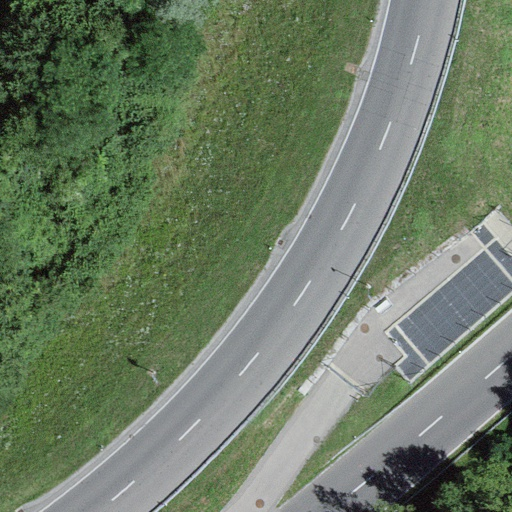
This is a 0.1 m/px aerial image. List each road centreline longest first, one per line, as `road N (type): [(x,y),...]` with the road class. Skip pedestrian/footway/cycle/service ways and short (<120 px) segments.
road 1 (motorway): [(422,0),(383,136),(300,293),(188,429),(95,511)]
road 2 (motorway): [(326,511),(511,353)]
